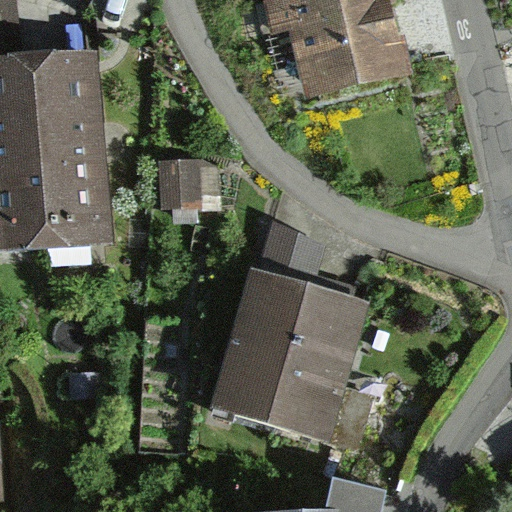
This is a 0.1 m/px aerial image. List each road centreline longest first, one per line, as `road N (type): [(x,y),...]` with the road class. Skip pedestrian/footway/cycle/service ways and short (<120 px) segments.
road 1 (residential): [(177,0),(232,109),(276,165),(321,204),(465,249),(511,241)]
road 2 (residential): [(511,217),(462,0)]
road 3 (residential): [(425,511),(437,470),(511,348)]
